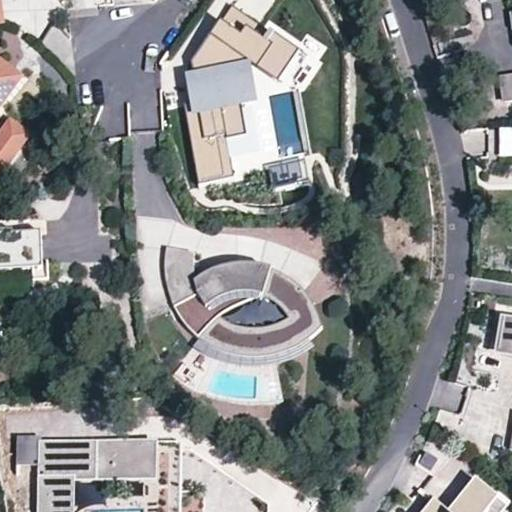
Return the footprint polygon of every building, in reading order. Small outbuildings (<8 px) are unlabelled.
[(155,0),(64,0),(66,12),(156,2),(155,0)] [(248,139),(241,104),(276,98),(275,93),(301,56),(233,8),(192,65),(195,83),(194,83),(197,105),(185,107),(189,132),(196,131),(200,153),(194,154),(200,187),(230,182),(226,162),(232,161),(229,143),(248,139)] [(42,42),(60,57),(73,43),(55,27),(42,42)] [(295,80),(308,61),(301,56),(275,93),(276,98),(297,94),(295,80)] [(0,108),(0,109),(22,80),(0,63),(0,108)] [(511,75),(503,77),(506,102),(511,100),(511,75)] [(0,176),(29,138),(11,125),(0,139),(0,176)] [(310,186),(305,156),(289,159),(295,189),(310,186)] [(289,159),(267,164),(273,193),(295,189),(289,159)] [(235,181),(232,161),(226,162),(230,182),(235,181)] [(13,232),(0,232),(0,265),(43,264),(42,233),(13,235),(13,232)] [(195,253),(165,250),(164,266),(165,283),(169,298),(174,309),(200,296),(202,296),(199,290),(197,283),(195,277),(194,263),(195,253)] [(240,287),(223,289),(206,294),(202,296),(200,296),(174,309),(176,313),(186,327),(199,340),(211,348),(226,355),(242,359),(259,361),(275,360),(291,355),(306,348),(309,345),(315,309),(307,298),(297,288),(285,279),(272,273),(258,270),(244,268),(238,269),(240,287)] [(203,279),(197,283),(199,290),(202,296),(206,294),(223,289),(240,287),(238,269),(229,269),(215,274),(203,279)] [(318,315),(315,309),(309,345),(320,339),(325,334),(322,323),(318,315)] [(511,322),(505,321),(499,354),(511,356),(511,442),(510,453),(511,453),(511,322)] [(140,387),(138,357),(120,358),(121,388),(140,387)] [(70,511),(71,479),(147,479),(146,511),(174,511),(175,491),(181,491),(182,451),(170,442),(148,441),(148,450),(39,448),(38,511),(70,511)] [(453,511),(508,511),(511,508),(480,481),(453,511)] [(428,511),(447,511),(436,503),(428,511)]
